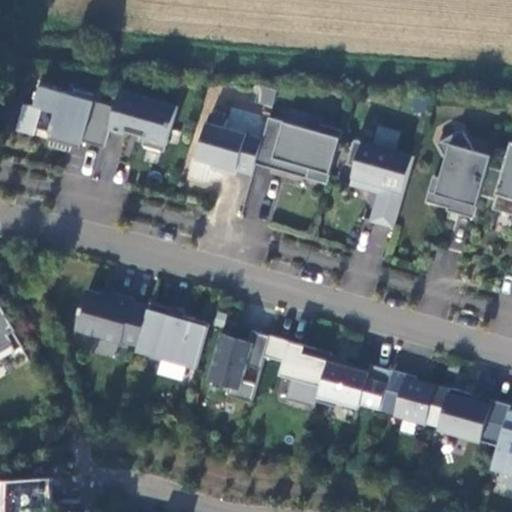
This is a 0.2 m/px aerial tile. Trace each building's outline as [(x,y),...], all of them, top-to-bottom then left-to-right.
[(71,94),(43,85),(36,106),(44,108),(38,128),(51,132),(50,140),(82,148),(84,142),(106,147),(111,128),(117,107),(95,100),(98,94),(73,86),(71,94)] [(259,85),(254,103),(271,108),(275,90),(259,85)] [(179,106),(122,89),(117,107),(111,128),(126,133),(127,130),(146,136),(144,145),(166,151),(179,106)] [(229,119),(211,114),(199,158),(214,163),(213,167),(237,174),(239,169),(254,175),(257,163),(264,138),(226,127),(229,119)] [(321,131),(270,116),(264,138),(257,163),(330,184),(346,129),(323,122),(321,131)] [(376,144),(359,139),(351,163),(357,165),(351,184),(380,193),(372,220),(395,226),(415,155),(396,150),(401,132),(382,125),(376,144)] [(464,129),(439,143),(448,159),(442,178),(435,177),(428,201),(450,208),(450,211),(476,218),(483,194),(490,167),(494,155),(475,149),(464,129)] [(511,146),(505,170),(490,167),(483,194),(497,199),(494,209),(511,213),(511,146)] [(52,256),(33,252),(30,262),(49,267),(52,256)] [(116,297),(89,290),(76,330),(123,344),(123,342),(139,347),(151,305),(134,300),(136,298),(118,294),(116,297)] [(174,308),(152,301),(151,305),(139,347),(138,350),(198,367),(211,323),(172,312),(174,308)] [(0,349),(20,338),(0,303),(0,349)] [(266,356),(272,336),(252,330),(249,342),(223,334),(210,380),(232,387),(229,395),(253,402),(259,384),(244,380),(248,365),(263,369),(266,356)] [(332,353),(272,336),(266,356),(286,362),(282,375),(294,378),(288,399),(317,407),(319,401),(330,360),(332,353)] [(370,372),(330,360),(319,401),(339,407),(341,401),(361,408),(362,403),(381,409),(392,370),(372,365),(370,372)] [(410,375),(392,370),(381,409),(398,413),(398,415),(426,423),(426,421),(441,426),(451,391),(417,381),(416,385),(408,382),(410,375)] [(475,394),(452,387),(451,391),(441,426),(441,429),(501,446),(511,410),(511,407),(511,404),(494,399),(493,405),(473,399),(475,394)] [(511,410),(501,446),(494,469),(511,473),(511,480),(510,487),(511,488),(511,410)] [(48,511),(49,483),(0,481),(0,511),(48,511)]
